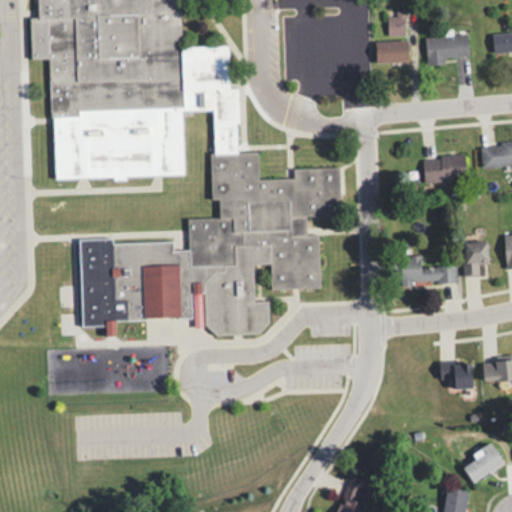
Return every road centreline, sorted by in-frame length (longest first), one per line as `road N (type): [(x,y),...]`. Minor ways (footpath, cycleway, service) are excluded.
road 1 (residential): [(294,511),(369,363),(364,116)]
road 2 (residential): [(364,116),(511,103)]
road 3 (residential): [(371,328),(511,308)]
